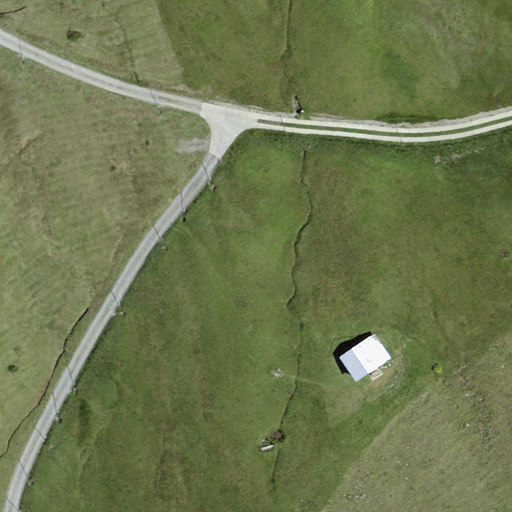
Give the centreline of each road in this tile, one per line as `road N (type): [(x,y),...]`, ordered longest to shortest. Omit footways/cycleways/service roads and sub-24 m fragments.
road 1 (track): [(0,38),(60,69),(325,132),(413,135),(511,119)]
road 2 (track): [(12,511),(64,384),(237,116)]
